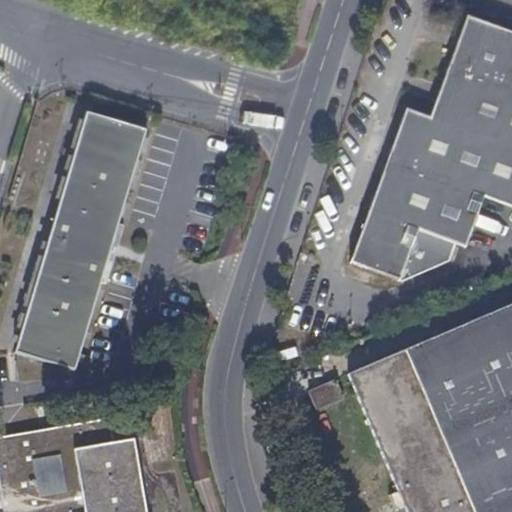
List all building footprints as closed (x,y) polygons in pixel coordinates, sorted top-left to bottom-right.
[(511,35),(502,32),(463,18),(444,69),(438,88),(445,90),(440,104),(433,101),(426,119),(403,111),(394,135),(377,182),(382,184),(378,196),(373,194),(372,195),(361,229),(347,265),(398,283),(417,229),(454,242),(463,245),(481,195),(511,205),(511,35)] [(440,104),(445,90),(438,88),(433,100),(433,101),(440,104)] [(97,294),(122,210),(144,134),(92,118),(79,158),(51,256),(22,353),(75,368),(97,294)] [(378,196),(382,184),(377,182),(373,194),(378,196)] [(448,259),(454,242),(417,229),(398,283),(399,283),(448,259)] [(511,511),(511,304),(503,308),(476,320),(426,341),(396,353),(347,373),(357,397),(369,425),(384,460),(401,503),(404,511),(511,511)] [(342,398),(334,379),(315,386),(307,390),(315,409),(342,398)] [(140,511),(134,475),(128,442),(111,445),(110,438),(107,424),(105,422),(101,420),(97,420),(90,421),(64,426),(24,433),(7,436),(0,436),(0,511),(140,511)]
